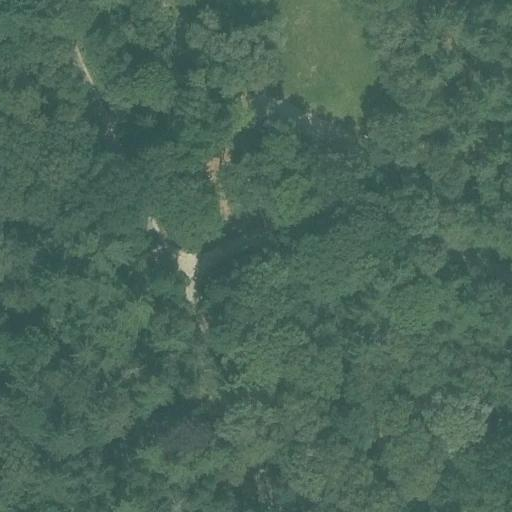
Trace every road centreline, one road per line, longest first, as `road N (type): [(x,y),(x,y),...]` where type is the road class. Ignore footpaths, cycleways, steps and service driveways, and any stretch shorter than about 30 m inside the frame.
road 1 (unclassified): [(274,511),(47,0)]
road 2 (track): [(511,275),(390,223),(332,213),(171,279)]
